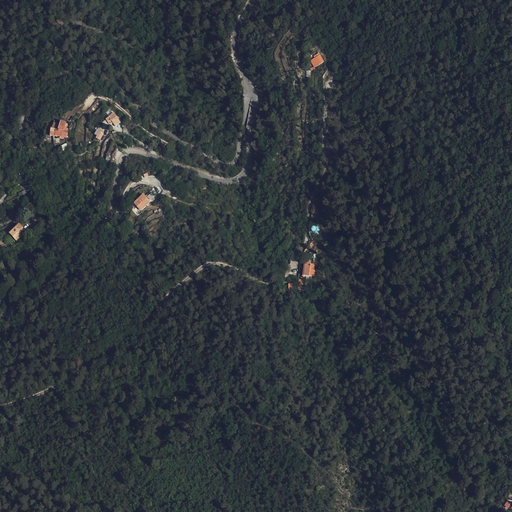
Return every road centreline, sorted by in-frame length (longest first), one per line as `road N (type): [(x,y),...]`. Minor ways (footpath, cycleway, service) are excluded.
road 1 (track): [(0,408),(51,389),(135,332),(201,265),(214,261),(267,285),(283,279),(307,236),(325,171),(326,84)]
road 2 (unclassified): [(0,317),(65,277),(96,242),(129,149),(221,182),(247,176),(255,101),(235,37),(254,0)]
